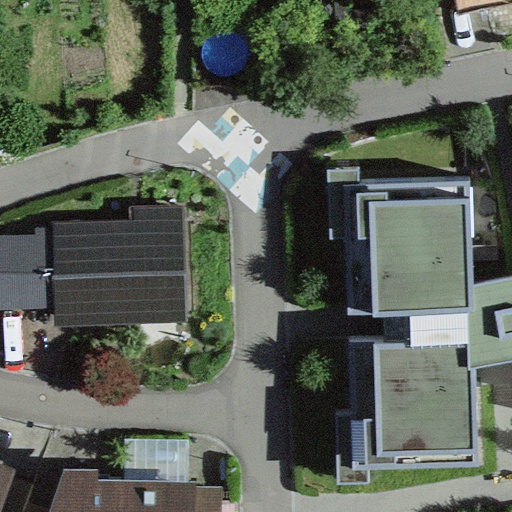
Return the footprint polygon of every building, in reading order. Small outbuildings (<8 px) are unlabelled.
[(255,24),(197,23),(195,82),(253,83),(255,24)] [(480,458),(475,352),(511,345),(511,272),(475,279),(472,174),(359,176),(362,230),(347,230),(348,304),(409,305),(410,333),(351,334),(352,409),(367,409),(369,459),(480,458)] [(186,309),(183,209),(137,211),(137,224),(59,226),(61,297),(62,312),(186,309)] [(0,227),(0,298),(61,297),(59,226),(0,227)] [(0,500),(11,472),(0,468),(0,500)] [(119,511),(120,481),(95,481),(94,470),(70,469),(65,483),(54,511),(119,511)] [(23,511),(54,511),(65,483),(39,471),(23,511)] [(120,481),(119,511),(187,511),(188,489),(188,482),(120,481)] [(188,489),(187,511),(220,511),(221,489),(188,489)]
